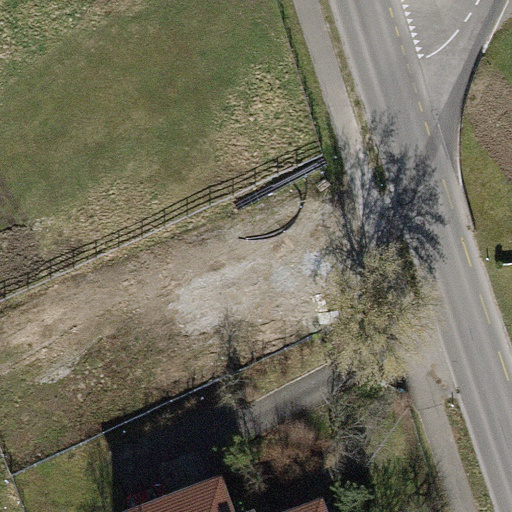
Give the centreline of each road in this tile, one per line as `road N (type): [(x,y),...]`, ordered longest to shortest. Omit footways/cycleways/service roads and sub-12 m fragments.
road 1 (secondary): [(381,73),(511,444)]
road 2 (residential): [(481,0),(422,58),(381,73)]
